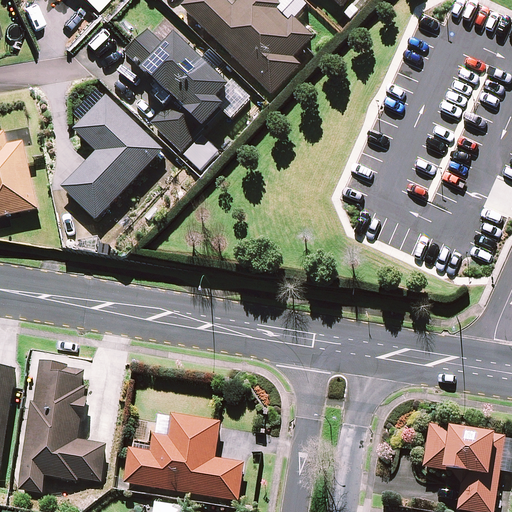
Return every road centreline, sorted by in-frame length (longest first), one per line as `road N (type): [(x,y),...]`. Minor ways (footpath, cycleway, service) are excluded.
road 1 (tertiary): [(0,289),(323,342)]
road 2 (tertiary): [(293,511),(323,342)]
road 3 (tertiary): [(368,349),(344,511)]
road 4 (tertiary): [(368,349),(511,374)]
